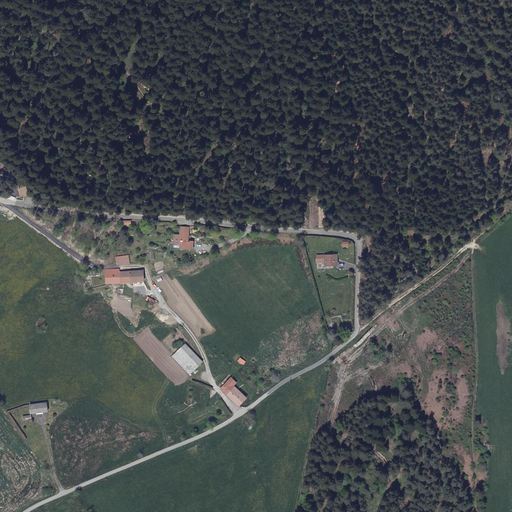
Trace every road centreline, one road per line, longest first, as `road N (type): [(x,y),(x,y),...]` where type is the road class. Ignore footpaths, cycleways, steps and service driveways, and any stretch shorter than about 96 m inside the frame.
road 1 (unclassified): [(0,200),(355,236),(360,252),(359,331),(321,362),(208,432),(26,511)]
road 2 (track): [(477,511),(472,241)]
road 3 (track): [(310,0),(269,83),(272,112),(302,183),(301,230)]
road 4 (track): [(359,331),(511,208)]
